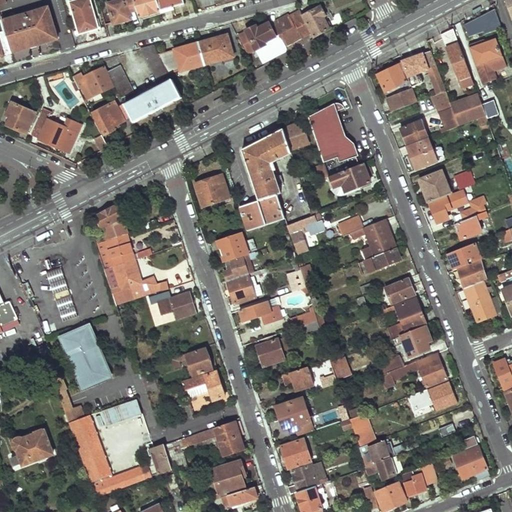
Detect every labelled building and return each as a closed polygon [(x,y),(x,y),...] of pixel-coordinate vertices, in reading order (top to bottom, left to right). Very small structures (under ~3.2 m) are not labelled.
[(90,0),(81,0),(72,3),(80,34),(99,29),(90,0)] [(124,0),(124,1),(107,5),(113,24),(130,19),(128,11),(137,8),(134,0),(124,0)] [(157,0),(134,0),(137,8),(140,18),(161,12),(157,0)] [(157,0),(161,12),(185,4),(183,0),(157,0)] [(314,33),(316,37),(331,29),(324,17),(326,16),(321,6),(304,15),(314,33)] [(5,33),(11,51),(59,39),(50,8),(2,21),(5,33)] [(314,33),(304,15),(299,8),(270,25),(269,24),(259,28),(257,26),(247,31),(247,32),(241,36),(250,52),(257,49),(265,65),(286,54),(287,52),(288,50),(288,48),(314,33)] [(495,10),(465,26),(470,38),(482,32),(484,36),(501,28),(495,10)] [(463,88),(475,83),(455,30),(443,35),(463,88)] [(0,54),(11,51),(5,33),(0,34),(0,54)] [(199,42),(206,64),(233,56),(226,36),(199,42)] [(483,63),(503,56),(497,38),(482,44),(481,41),(470,45),(484,81),(493,78),(491,71),(487,73),(483,63)] [(162,53),(173,74),(206,64),(199,42),(162,53)] [(154,45),(141,49),(157,79),(169,74),(169,75),(173,74),(162,53),(159,54),(154,45)] [(438,95),(448,91),(432,50),(404,61),(404,62),(411,81),(413,87),(424,83),(420,73),(428,70),(438,95)] [(408,82),(411,81),(404,62),(379,75),(386,93),(405,84),(406,87),(409,85),(408,82)] [(108,71),(122,98),(134,92),(120,65),(108,71)] [(74,77),(80,89),(89,85),(94,95),(114,86),(105,67),(85,77),(83,73),(74,77)] [(62,71),(52,74),(54,80),(63,77),(62,71)] [(132,117),(135,123),(181,98),(172,80),(125,104),(132,117)] [(413,90),(388,100),(393,112),(418,102),(413,90)] [(447,132),(458,128),(452,109),(454,108),(452,104),(448,91),(438,95),(434,96),(440,114),(445,112),(450,127),(446,128),(447,132)] [(459,126),(487,115),(479,93),(478,94),(476,91),(474,92),(474,95),(452,104),(454,108),(459,126)] [(37,113),(13,102),(7,116),(11,118),(8,126),(27,135),(37,113)] [(125,104),(125,103),(119,106),(116,102),(95,114),(106,134),(121,127),(119,124),(132,117),(125,104)] [(319,171),(322,179),(328,177),(363,164),(358,152),(346,137),(337,112),(344,109),(343,107),(342,106),(340,105),(339,104),(337,104),(335,104),(333,104),(332,105),(307,118),(326,169),(319,171)] [(52,113),(45,109),(32,136),(70,153),(83,126),(68,119),(64,127),(49,120),(52,113)] [(422,121),(402,129),(408,146),(429,138),(422,121)] [(295,126),(284,130),(290,149),(309,146),(303,127),(297,128),(295,126)] [(242,150),(259,201),(276,195),(282,193),(279,184),(283,183),(280,175),(276,177),(274,173),(277,172),(273,161),(291,152),(290,149),(284,130),(242,150)] [(109,149),(103,136),(97,138),(104,152),(109,149)] [(429,138),(408,146),(417,169),(437,162),(429,138)] [(363,164),(328,177),(331,183),(342,179),(346,192),(371,182),(369,176),(373,175),(370,167),(366,168),(364,163),(363,164)] [(421,178),(430,202),(452,193),(442,170),(421,178)] [(471,170),(456,176),(461,189),(476,183),(471,170)] [(195,184),(203,207),(217,202),(218,206),(231,201),(222,175),(195,184)] [(464,192),(432,204),(438,222),(449,218),(446,210),(467,202),(464,192)] [(240,207),(248,232),(284,219),(276,195),(259,201),(240,207)] [(472,209),(457,215),(460,222),(482,213),(480,206),(485,205),(482,197),(469,202),(472,209)] [(116,205),(94,217),(95,219),(98,218),(106,240),(125,234),(116,205)] [(291,236),(298,254),(308,249),(301,226),(317,220),(317,222),(323,220),(320,213),(287,225),(291,235),(291,236)] [(482,213),(460,222),(459,222),(462,231),(459,232),(462,239),(484,231),(479,219),(486,217),(484,213),(482,213)] [(350,233),(365,228),(360,217),(339,225),(343,236),(350,233)] [(397,248),(386,219),(365,228),(350,233),(353,239),(367,233),(372,247),(362,251),(365,260),(374,257),(397,248)] [(509,244),(499,248),(501,255),(511,250),(511,237),(509,229),(504,231),(509,244)] [(98,230),(93,232),(97,243),(102,242),(98,230)] [(102,242),(97,243),(105,269),(114,266),(134,260),(125,234),(106,240),(102,242)] [(219,244),(224,263),(231,261),(242,257),(248,255),(249,255),(242,234),(222,240),(219,244)] [(452,263),(455,270),(480,261),(487,258),(485,252),(480,254),(475,243),(451,253),(454,262),(452,263)] [(348,245),(342,248),(345,256),(352,253),(348,245)] [(397,248),(374,257),(378,269),(401,260),(397,248)] [(138,259),(152,256),(151,249),(136,253),(138,259)] [(57,256),(42,261),(64,320),(77,315),(57,256)] [(224,272),(227,281),(247,275),(242,257),(231,261),(231,262),(227,263),(229,271),(224,272)] [(134,260),(114,266),(122,289),(113,292),(117,305),(146,297),(134,260)] [(480,261),(455,270),(454,271),(457,279),(460,278),(465,288),(483,281),(487,279),(480,261)] [(511,269),(498,274),(501,281),(511,276),(511,286),(503,289),(511,313),(511,269)] [(247,275),(227,281),(235,304),(254,298),(248,278),(262,274),(261,270),(247,275)] [(301,271),(287,275),(292,292),(307,287),(306,284),(301,271)] [(354,277),(352,271),(345,274),(347,280),(354,277)] [(409,278),(385,287),(387,293),(385,294),(386,299),(389,298),(392,304),(415,295),(409,278)] [(486,288),(483,281),(465,288),(478,322),(497,314),(489,293),(493,291),(491,286),(486,288)] [(307,287),(310,295),(317,293),(313,282),(306,284),(307,287)] [(377,289),(374,282),(361,287),(364,294),(377,289)] [(190,292),(166,299),(169,309),(172,308),(173,312),(168,314),(171,322),(197,314),(190,292)] [(279,298),(239,311),(239,314),(237,314),(240,323),(261,316),(264,325),(282,319),(277,306),(282,305),(279,298)] [(318,298),(312,300),(316,313),(322,311),(318,298)] [(399,329),(389,332),(392,338),(426,325),(427,325),(417,298),(396,306),(396,305),(381,311),(382,313),(397,308),(403,324),(399,326),(399,329)] [(0,331),(19,323),(8,299),(3,302),(0,303),(0,331)] [(292,329),(295,328),(317,321),(315,315),(314,312),(313,312),(312,310),(288,318),(292,329)] [(321,312),(315,315),(317,321),(320,331),(321,334),(328,332),(321,312)] [(317,321),(295,328),(299,338),(320,331),(317,321)] [(83,388),(110,377),(90,325),(61,337),(83,388)] [(386,341),(387,345),(399,340),(399,339),(409,335),(418,357),(431,352),(427,343),(432,341),(426,325),(392,338),(386,341)] [(276,335),(259,340),(261,347),(257,348),(263,366),(284,360),(276,335)] [(205,348),(185,355),(190,366),(187,368),(188,370),(191,370),(193,376),(213,369),(212,367),(216,366),(215,361),(210,362),(206,348),(205,348)] [(419,367),(427,387),(448,379),(438,353),(404,366),(398,369),(399,372),(401,371),(402,374),(419,367)] [(398,369),(404,366),(400,355),(388,359),(392,371),(398,369)] [(176,357),(170,359),(174,369),(179,367),(176,357)] [(344,357),(330,362),(334,372),(340,370),(341,373),(349,370),(344,357)] [(494,363),(505,390),(511,387),(511,360),(506,363),(505,359),(494,363)] [(297,392),(314,386),(308,367),(282,376),(285,386),(294,384),(297,392)] [(202,375),(182,381),(185,391),(208,383),(211,393),(205,394),(207,399),(212,397),(213,401),(225,397),(216,371),(202,376),(202,375)] [(68,390),(60,373),(51,377),(58,393),(60,393),(70,423),(85,417),(80,406),(73,409),(66,391),(68,390)] [(335,375),(320,381),(323,389),(338,384),(335,375)] [(429,388),(408,397),(411,402),(419,399),(419,400),(429,397),(428,393),(430,392),(438,411),(457,403),(448,382),(430,390),(429,388)] [(136,400),(101,411),(105,426),(140,415),(136,400)] [(299,429),(301,435),(314,431),(307,409),(304,410),(301,401),(278,408),(285,429),(293,427),(294,431),(299,429)] [(176,407),(182,422),(195,418),(189,402),(176,407)] [(367,413),(349,418),(350,420),(352,428),(360,447),(372,443),(378,441),(367,413)] [(85,417),(70,423),(92,484),(112,476),(90,416),(85,417)] [(352,428),(350,420),(342,423),(345,430),(352,428)] [(235,421),(182,439),(184,443),(186,443),(187,445),(190,444),(190,446),(205,441),(210,437),(211,439),(214,437),(214,436),(216,435),(223,457),(244,450),(235,421)] [(438,429),(441,437),(455,434),(452,425),(438,429)] [(19,456),(11,459),(14,467),(22,463),(23,466),(53,455),(45,431),(14,443),(19,456)] [(281,447),(288,469),(312,461),(305,439),(281,447)] [(179,440),(164,445),(172,470),(174,474),(202,464),(199,455),(185,459),(179,440)] [(372,443),(360,447),(366,466),(390,457),(385,441),(373,446),(372,443)] [(161,470),(158,471),(158,474),(172,470),(164,445),(154,449),(161,470)] [(480,447),(455,456),(463,478),(475,473),(478,481),(491,476),(480,447)] [(334,458),(336,466),(351,461),(349,453),(334,458)] [(390,457),(366,466),(369,475),(378,472),(380,476),(383,476),(384,478),(396,474),(390,457)] [(439,463),(441,468),(452,464),(450,457),(441,460),(442,462),(439,463)] [(211,495),(212,500),(220,498),(219,495),(248,486),(240,461),(211,470),(219,493),(211,495)] [(423,467),(425,473),(429,484),(438,480),(432,464),(423,467)] [(288,488),(290,495),(297,493),(323,484),(330,481),(329,478),(318,481),(313,465),(292,472),(296,485),(288,488)] [(422,466),(401,474),(409,495),(429,488),(424,474),(425,473),(423,467),(422,466)] [(149,467),(94,488),(97,497),(153,476),(149,467)] [(391,486),(377,492),(384,511),(408,502),(401,483),(394,485),(393,483),(391,484),(391,486)] [(323,484),(297,493),(302,511),(324,511),(318,494),(325,491),(323,484)] [(372,485),(366,486),(374,509),(380,506),(372,485)] [(254,487),(222,498),(223,500),(215,502),(217,508),(225,506),(226,508),(258,498),(254,487)]
